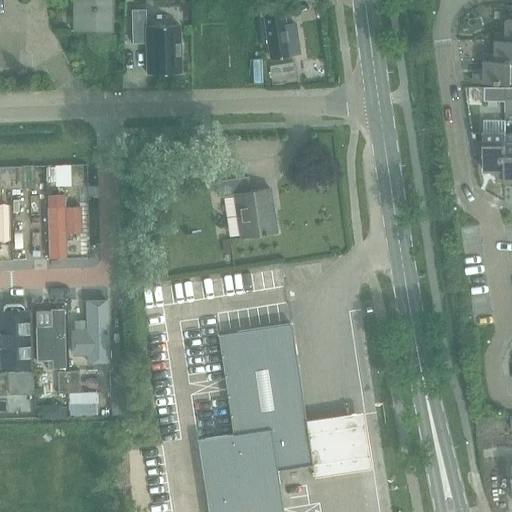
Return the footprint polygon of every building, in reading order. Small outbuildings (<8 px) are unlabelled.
[(111,31),(111,11),(111,0),(73,0),(73,31),(111,31)] [(259,17),(264,16),(270,58),(288,56),(288,55),(299,54),(294,24),(285,25),(283,12),(280,13),(278,2),(257,5),(259,17)] [(166,4),(152,4),(152,38),(167,38),(168,68),(203,67),(203,20),(166,20),(166,4)] [(203,67),(235,67),(235,36),(249,36),(249,7),(230,7),(230,19),(203,20),(203,67)] [(495,34),(495,41),(511,41),(511,19),(507,20),(507,34),(495,34)] [(485,55),(485,62),(511,61),(511,41),(495,41),(496,55),(485,55)] [(474,75),(474,82),(511,82),(511,61),(485,62),(485,75),(474,75)] [(485,102),(504,102),(506,102),(506,99),(506,88),(485,88),(485,102)] [(498,182),(505,182),(505,144),(505,133),(484,133),(484,171),(498,171),(498,182)] [(70,165),(71,187),(82,187),(82,165),(70,165)] [(21,188),(21,166),(10,167),(10,188),(21,188)] [(0,188),(10,188),(10,167),(0,167),(0,188)] [(54,167),(46,167),(47,182),(55,182),(54,167)] [(248,177),(216,181),(219,197),(234,195),(240,237),(276,232),(270,188),(250,191),(248,177)] [(68,205),(47,205),(48,258),(77,258),(76,214),(68,214),(68,205)] [(35,207),(15,207),(15,261),(35,261),(35,207)] [(104,306),(86,306),(86,334),(73,334),(73,360),(103,360),(104,306)] [(27,309),(0,309),(0,360),(27,361),(27,309)] [(38,332),(39,368),(66,368),(65,313),(52,313),(52,332),(38,332)] [(291,324),(271,327),(219,335),(234,434),(199,439),(210,511),(282,511),(276,470),(312,464),(291,324)] [(69,393),(68,371),(57,371),(58,393),(69,393)] [(79,393),(79,371),(68,371),(69,393),(79,393)] [(113,382),(91,383),(91,400),(113,399),(113,382)] [(60,404),(41,405),(41,418),(60,417),(60,404)] [(334,418),(308,423),(318,481),(343,477),(376,471),(367,413),(334,418)] [(503,494),(489,494),(491,503),(505,503),(505,496),(503,494)]
